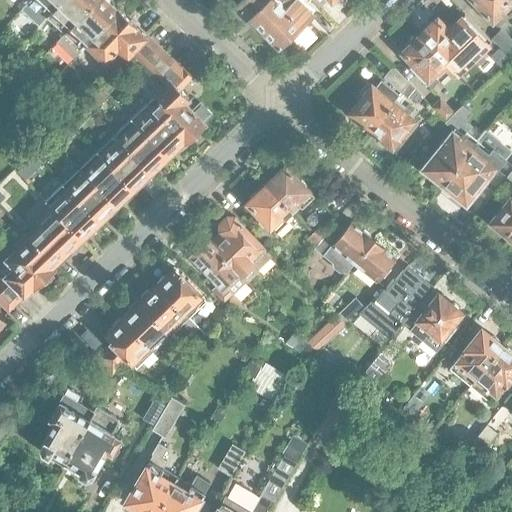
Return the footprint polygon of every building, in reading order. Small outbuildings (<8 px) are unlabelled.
[(48,17),(63,0),(30,0),(48,17)] [(65,33),(96,0),(63,0),(48,17),(65,33)] [(87,44),(117,12),(109,4),(109,0),(108,0),(96,0),(65,33),(82,49),(87,44)] [(286,0),(229,0),(230,0),(229,0),(244,0),(239,5),(259,26),(286,0)] [(301,0),(286,0),(259,26),(279,47),(314,13),(301,0)] [(508,14),(511,10),(511,4),(507,0),(471,0),(492,21),(504,10),(508,14)] [(115,69),(132,51),(148,34),(138,25),(136,26),(120,10),(118,12),(117,12),(87,44),(115,69)] [(465,40),(452,26),(448,30),(437,19),(431,24),(430,22),(420,32),(422,34),(420,35),(449,66),(460,56),(456,51),(461,46),(470,56),(476,50),(465,40)] [(509,56),(511,53),(511,41),(501,30),(493,39),(509,56)] [(143,62),(159,45),(148,34),(132,51),(143,62)] [(449,66),(420,35),(419,36),(417,34),(406,45),(408,47),(403,52),(413,64),(410,67),(424,82),(431,89),(439,81),(432,74),(435,71),(439,76),(449,66)] [(151,70),(167,53),(159,45),(143,62),(151,70)] [(159,77),(175,60),(167,53),(151,70),(159,77)] [(201,102),(192,111),(184,103),(189,98),(181,90),(193,77),(175,60),(159,77),(167,85),(149,102),(186,138),(189,142),(206,125),(203,122),(212,114),(201,102)] [(401,92),(409,82),(393,67),(384,75),(401,92)] [(118,71),(101,88),(108,95),(125,77),(118,71)] [(370,128),(395,98),(386,91),(383,94),(368,82),(356,96),(360,99),(350,112),(353,114),(351,116),(362,125),(364,123),(370,128)] [(406,97),(415,88),(409,82),(401,92),(406,97)] [(101,89),(86,105),(93,112),(108,96),(101,89)] [(445,121),(455,112),(440,96),(430,106),(445,121)] [(406,136),(417,122),(402,110),(405,107),(395,98),(370,128),(377,134),(375,136),(387,145),(389,143),(392,146),(403,134),(406,136)] [(167,156),(186,138),(149,102),(131,118),(167,156)] [(93,112),(86,105),(78,113),(85,120),(93,112)] [(460,139),(464,134),(471,124),(455,112),(445,121),(454,128),(422,167),(440,182),(470,148),(460,139)] [(167,156),(131,118),(115,135),(147,169),(150,172),(157,166),(161,166),(167,161),(167,156)] [(77,130),(70,122),(61,132),(68,139),(77,130)] [(38,157),(44,163),(59,146),(62,149),(68,143),(59,134),(53,140),(38,157)] [(150,172),(147,169),(115,135),(97,151),(114,169),(133,189),(140,182),(145,182),(149,177),(149,173),(150,172)] [(470,148),(440,182),(441,188),(449,195),(455,194),(467,204),(511,148),(511,141),(505,136),(495,149),(493,148),(488,154),(474,143),(470,148)] [(133,189),(114,169),(97,151),(80,167),(82,169),(116,205),(123,198),(127,199),(132,194),(132,190),(133,189)] [(44,163),(38,157),(35,154),(17,171),(26,180),(44,163)] [(267,183),(293,211),(299,206),(301,208),(315,196),(306,187),(306,184),(301,179),(298,178),(285,165),(282,168),(280,168),(275,172),(276,175),(267,183)] [(116,205),(82,169),(80,167),(63,184),(99,222),(106,214),(111,215),(115,211),(115,206),(116,205)] [(511,170),(507,177),(511,180),(511,194),(510,197),(509,196),(490,220),(501,229),(501,234),(507,238),(511,237),(511,238),(511,170)] [(287,217),(293,211),(267,183),(257,192),(255,192),(250,197),(250,199),(247,202),(259,214),(252,219),(272,240),(280,233),(278,231),(290,220),(287,217)] [(97,224),(99,222),(63,184),(46,201),(53,208),(81,238),(88,232),(93,232),(97,228),(97,224)] [(81,239),(81,238),(53,208),(27,233),(30,237),(56,263),(72,248),(76,248),(81,243),(81,239)] [(19,218),(15,221),(22,228),(25,225),(19,218)] [(269,255),(235,220),(227,218),(220,225),(221,232),(209,243),(245,280),(258,267),(269,255)] [(347,272),(355,262),(374,239),(371,237),(371,233),(365,228),(362,229),(353,221),(342,235),(333,227),(316,247),(337,264),(336,267),(341,271),(344,270),(346,271),(347,272)] [(321,241),(325,236),(316,228),(312,232),(321,241)] [(316,246),(321,241),(312,232),(307,238),(316,246)] [(51,268),(56,263),(30,237),(7,258),(10,261),(1,270),(7,276),(26,296),(35,287),(36,288),(54,271),(51,268)] [(377,280),(395,256),(374,239),(355,262),(377,280)] [(245,280),(209,243),(207,241),(204,244),(199,243),(194,247),(194,253),(191,256),(218,284),(213,288),(224,300),(245,280)] [(390,339),(412,313),(431,290),(423,283),(426,280),(408,265),(404,271),(403,270),(395,280),(394,279),(385,290),(384,289),(376,299),(374,297),(359,313),(390,339)] [(199,327),(189,317),(206,301),(175,268),(167,275),(164,275),(158,281),(158,284),(158,285),(207,336),(213,331),(204,322),(199,327)] [(323,301),(329,306),(353,277),(347,272),(346,271),(330,291),(331,291),(323,301)] [(0,284),(18,303),(26,296),(7,276),(0,283),(0,284)] [(0,300),(10,311),(18,303),(0,284),(0,300)] [(331,291),(330,291),(323,284),(315,294),(323,301),(331,291)] [(202,341),(207,336),(158,285),(151,291),(147,291),(141,297),(141,301),(172,334),(183,323),(192,333),(193,332),(202,341)] [(459,312),(437,294),(438,293),(432,288),(431,290),(412,313),(417,318),(414,322),(427,333),(430,330),(443,342),(455,327),(450,323),(459,312)] [(337,314),(346,323),(359,312),(365,306),(356,296),(337,314)] [(154,350),(172,334),(141,301),(139,303),(136,302),(129,309),(129,312),(123,318),(154,350)] [(336,333),(346,323),(337,314),(309,340),(311,345),(318,349),(322,346),(323,346),(336,333)] [(136,367),(154,350),(123,318),(120,318),(112,326),(112,329),(105,335),(112,342),(96,357),(112,374),(128,359),(136,367)] [(474,380),(503,345),(482,328),(451,365),(462,374),(463,371),(474,380)] [(318,349),(311,345),(300,337),(292,346),(311,357),(323,346),(322,346),(318,349)] [(492,399),(511,373),(511,352),(503,345),(474,380),(483,388),(481,390),(492,399)] [(311,357),(324,364),(331,353),(323,346),(311,357)] [(355,383),(367,392),(391,363),(379,354),(355,383)] [(420,385),(403,407),(413,414),(430,392),(420,385)] [(63,465),(94,412),(75,400),(78,395),(69,390),(66,395),(64,394),(49,419),(55,422),(40,446),(42,452),(63,465)] [(362,411),(351,405),(351,404),(336,395),(316,428),(315,430),(332,440),(333,438),(332,438),(335,432),(347,439),(362,411)] [(172,396),(167,404),(155,425),(152,429),(166,437),(185,403),(172,396)] [(155,425),(167,404),(154,397),(142,418),(155,425)] [(113,454),(121,439),(112,434),(120,421),(97,407),(94,412),(63,465),(86,479),(93,476),(108,451),(113,454)] [(466,450),(477,457),(497,432),(485,424),(466,450)] [(297,462),(296,461),(306,444),(294,438),(285,455),(284,454),(261,493),(274,501),(297,462)] [(142,511),(155,511),(178,475),(164,467),(168,460),(162,457),(168,447),(158,442),(151,453),(153,454),(147,463),(148,464),(129,497),(141,504),(138,509),(142,511)] [(231,475),(245,450),(232,443),(218,467),(231,475)] [(193,511),(204,493),(210,482),(197,474),(192,483),(178,475),(155,511),(193,511)] [(253,511),(254,511),(252,510),(258,499),(257,495),(238,484),(232,486),(227,495),(225,495),(221,503),(215,511),(253,511)]
